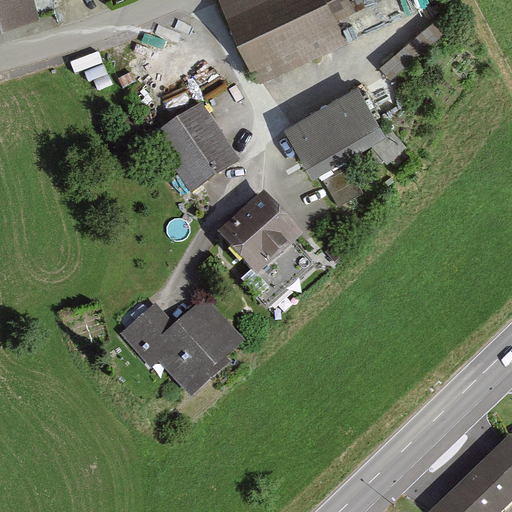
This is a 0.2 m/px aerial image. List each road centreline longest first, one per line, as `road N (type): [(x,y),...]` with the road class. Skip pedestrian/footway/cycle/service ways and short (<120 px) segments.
road 1 (residential): [(199,0),(264,125),(256,161),(177,292)]
road 2 (secondary): [(509,349),(339,511)]
road 3 (residential): [(0,60),(171,0)]
